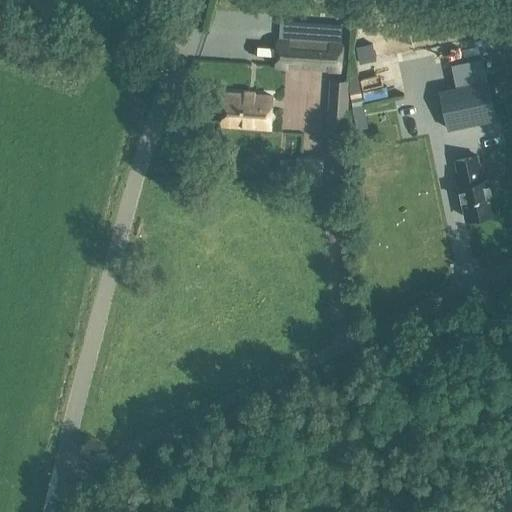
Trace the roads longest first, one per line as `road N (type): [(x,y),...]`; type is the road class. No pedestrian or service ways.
road 1 (unclassified): [(56,469),(511,263)]
road 2 (unclassified): [(56,469),(141,127),(193,0)]
